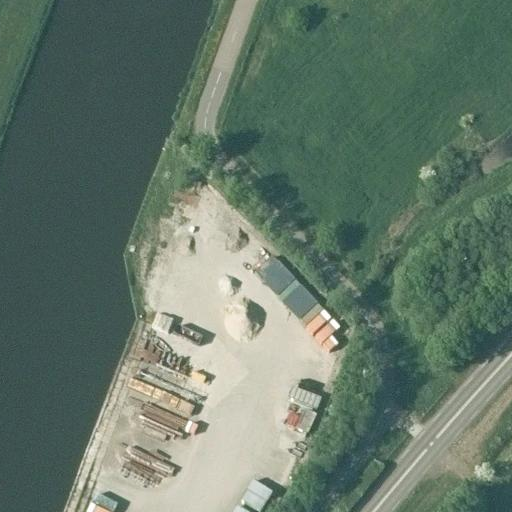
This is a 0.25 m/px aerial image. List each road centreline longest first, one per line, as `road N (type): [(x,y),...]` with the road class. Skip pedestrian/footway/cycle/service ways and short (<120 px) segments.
road 1 (unclassified): [(246,0),(205,115),(206,140),(373,329),(385,359),(384,406)]
road 2 (unknown): [(189,511),(281,341)]
road 3 (unclassified): [(384,406),(369,445),(318,511)]
road 4 (primary): [(429,446),(511,355)]
